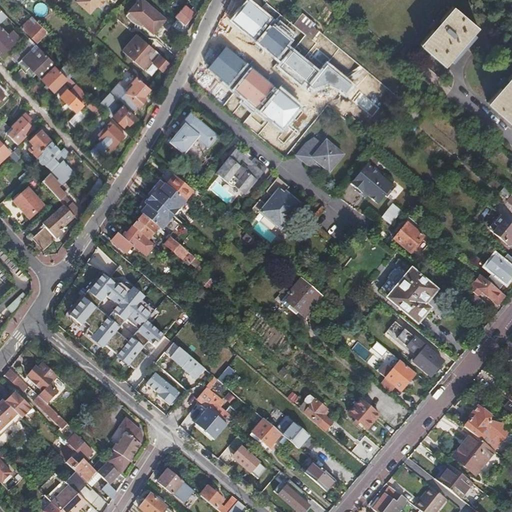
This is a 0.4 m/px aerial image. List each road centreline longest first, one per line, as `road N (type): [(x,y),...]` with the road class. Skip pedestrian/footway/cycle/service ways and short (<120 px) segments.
road 1 (residential): [(345,511),(511,315)]
road 2 (residential): [(54,283),(134,165),(179,79)]
road 3 (residential): [(354,224),(179,79)]
road 4 (residential): [(32,320),(169,432)]
road 5 (residential): [(169,432),(265,511)]
